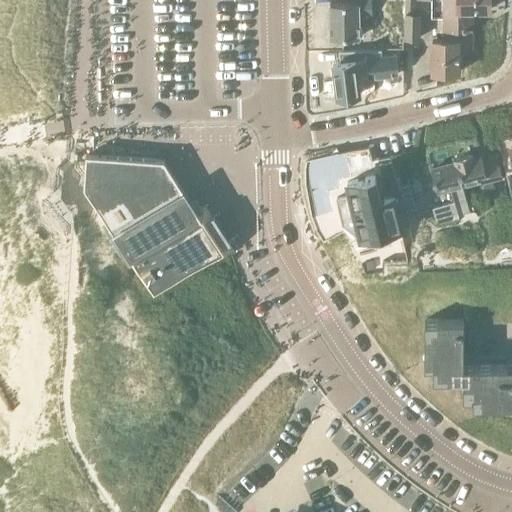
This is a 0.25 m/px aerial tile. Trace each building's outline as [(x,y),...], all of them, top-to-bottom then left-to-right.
[(359,15),(373,15),(372,0),(348,0),(349,5),(331,5),(332,38),(359,38),(359,15)] [(415,0),(406,0),(406,39),(420,39),(420,15),(415,15),(415,0)] [(445,0),(445,20),(459,20),(459,25),(463,27),(468,27),(470,30),(473,30),(473,12),(491,12),(490,0),(445,0)] [(459,20),(445,20),(445,40),(433,40),(433,73),(460,73),(460,47),(473,47),(473,30),(470,30),(468,27),(463,27),(459,25),(459,20)] [(371,79),(399,76),(397,56),(370,59),(369,52),(340,53),(341,63),(334,64),(338,98),(360,95),(358,73),(370,71),(371,79)] [(417,151),(404,154),(409,175),(422,172),(417,151)] [(404,154),(392,157),(397,178),(409,175),(404,154)] [(84,176),(83,191),(121,258),(119,259),(148,307),(224,260),(230,256),(235,253),(229,243),(230,242),(213,215),(212,216),(205,205),(201,208),(195,199),(190,202),(183,191),(177,182),(164,160),(85,156),(84,176)] [(455,202),(432,209),(437,227),(460,220),(459,216),(471,212),(470,212),(480,209),(477,199),(468,202),(463,185),(482,180),(483,183),(503,178),(500,167),(485,171),(482,158),(474,160),(473,156),(456,160),(457,164),(433,170),(438,192),(451,188),(455,202)] [(395,179),(390,157),(377,160),(386,196),(401,192),(398,178),(395,179)] [(379,200),(374,177),(347,183),(349,195),(336,197),(342,227),(358,242),(401,233),(394,197),(379,200)] [(477,292),(460,292),(468,324),(473,324),(483,318),(477,292)] [(477,292),(483,318),(485,324),(494,318),(488,292),(477,292)] [(488,292),(494,318),(496,323),(506,318),(500,292),(488,292)] [(500,292),(506,318),(508,323),(511,320),(511,295),(511,292),(500,292)] [(435,378),(466,378),(466,395),(474,395),(474,403),(511,402),(511,365),(464,365),(465,321),(427,321),(427,364),(435,364),(435,378)]
